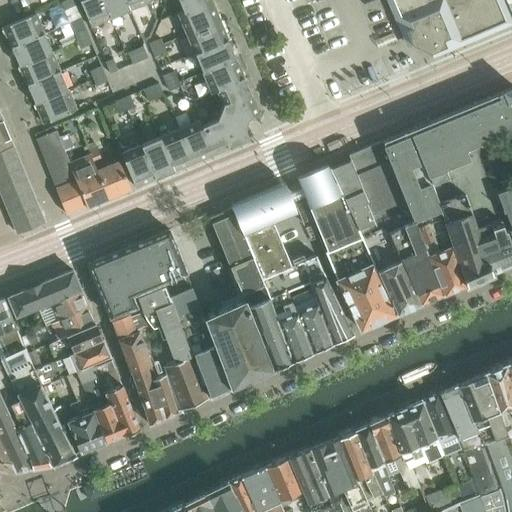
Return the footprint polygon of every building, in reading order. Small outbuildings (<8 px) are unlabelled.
[(75,5),(72,0),(66,0),(61,3),(64,11),(75,5)] [(111,18),(103,0),(79,0),(90,26),(111,18)] [(130,10),(126,0),(103,0),(111,18),(130,10)] [(150,0),(126,0),(130,10),(151,1),(150,0)] [(205,0),(178,0),(183,9),(205,0)] [(220,21),(211,0),(205,0),(183,9),(178,11),(187,34),(220,21)] [(433,51),(435,55),(509,23),(499,0),(389,0),(408,45),(413,43),(433,51)] [(44,33),(35,14),(3,27),(11,48),(44,33)] [(227,40),(220,21),(187,34),(195,53),(227,40)] [(88,36),(85,28),(74,34),(77,41),(88,36)] [(52,52),(44,33),(11,48),(19,66),(52,52)] [(91,44),(88,36),(77,41),(80,49),(91,44)] [(163,44),(161,38),(150,43),(152,49),(163,44)] [(235,59),(227,40),(195,53),(203,72),(235,59)] [(167,54),(163,44),(152,49),(157,58),(167,54)] [(147,58),(143,46),(135,49),(140,61),(147,58)] [(140,61),(135,49),(127,53),(132,64),(140,61)] [(59,71),(52,52),(19,66),(27,85),(59,71)] [(118,70),(113,58),(105,61),(110,74),(118,70)] [(243,79),(235,59),(203,72),(211,92),(216,90),(243,79)] [(104,74),(101,66),(94,69),(89,72),(93,79),(104,74)] [(67,90),(59,71),(27,85),(35,104),(67,90)] [(177,78),(174,71),(164,75),(167,83),(177,78)] [(107,82),(104,74),(93,79),(96,87),(107,82)] [(181,86),(179,82),(177,78),(167,83),(171,91),(181,86)] [(248,139),(243,127),(247,119),(258,114),(243,79),(216,90),(223,106),(217,119),(202,125),(214,153),(248,139)] [(164,95),(159,83),(151,87),(156,98),(164,95)] [(427,254),(443,293),(490,272),(490,271),(511,261),(511,252),(484,174),(472,141),(494,132),(511,124),(511,86),(381,141),(414,220),(417,227),(423,243),(434,239),(428,222),(441,217),(451,244),(427,254)] [(156,98),(151,87),(143,90),(148,102),(156,98)] [(76,110),(67,90),(35,104),(43,124),(76,110)] [(135,107),(130,95),(121,99),(126,111),(135,107)] [(126,111),(121,99),(114,102),(119,114),(126,111)] [(44,222),(0,115),(0,191),(17,233),(44,222)] [(214,153),(202,125),(200,120),(179,129),(193,162),(214,153)] [(193,162),(179,129),(159,137),(173,170),(193,162)] [(75,180),(68,162),(55,131),(36,139),(55,188),(65,184),(75,180)] [(511,182),(506,166),(494,132),(472,141),(484,174),(511,252),(511,182)] [(173,170),(159,137),(141,145),(154,177),(173,170)] [(423,243),(417,227),(414,220),(381,141),(349,155),(350,159),(367,201),(365,202),(374,222),(383,218),(388,231),(400,258),(420,303),(443,293),(427,254),(423,243)] [(154,177),(141,145),(120,153),(134,186),(154,177)] [(130,188),(119,161),(104,167),(96,146),(88,149),(90,153),(97,170),(108,197),(130,188)] [(108,197),(97,170),(90,153),(68,162),(75,180),(86,206),(108,197)] [(400,258),(388,231),(383,218),(374,222),(365,202),(367,201),(350,159),(349,159),(349,161),(331,168),(330,167),(329,168),(373,263),(397,313),(420,303),(400,258)] [(324,251),(337,280),(373,263),(329,168),(327,163),(296,176),(308,206),(312,205),(330,248),(324,251)] [(86,206),(75,180),(65,184),(76,211),(86,206)] [(263,284),(268,298),(308,281),(324,274),(315,255),(287,266),(269,223),(296,211),(284,181),(230,204),(231,208),(252,257),(263,284)] [(76,211),(65,184),(55,188),(66,215),(76,211)] [(268,298),(263,284),(252,257),(231,208),(209,217),(227,262),(243,298),(272,369),(292,360),(276,317),(268,298)] [(130,295),(186,272),(168,229),(88,263),(110,316),(135,306),(130,295)] [(397,313),(373,263),(337,280),(359,326),(360,329),(397,313)] [(16,316),(50,302),(80,289),(72,270),(41,282),(41,281),(38,282),(39,284),(26,289),(25,288),(23,289),(23,290),(8,296),(16,316)] [(310,286),(332,342),(352,333),(324,274),(308,281),(310,286)] [(164,363),(181,409),(191,405),(207,398),(191,354),(165,286),(137,297),(142,313),(152,310),(158,328),(162,339),(165,338),(174,360),(164,363)] [(332,342),(310,286),(290,294),(296,308),(312,350),(332,342)] [(80,289),(50,302),(55,314),(47,317),(50,323),(88,307),(80,289)] [(0,336),(16,329),(3,298),(0,299),(0,336)] [(272,369),(243,298),(203,316),(214,345),(229,388),(272,369)] [(58,340),(95,323),(88,307),(50,323),(58,340)] [(312,350),(296,308),(276,317),(292,360),(312,350)] [(155,377),(150,364),(131,313),(111,321),(149,424),(177,411),(164,373),(155,377)] [(95,323),(58,340),(50,344),(56,360),(58,359),(102,339),(95,323)] [(102,339),(58,359),(66,376),(75,372),(80,382),(81,382),(89,378),(84,367),(109,356),(102,339)] [(214,345),(193,353),(210,396),(229,388),(214,345)] [(42,365),(35,350),(26,353),(34,369),(42,365)] [(59,423),(34,369),(26,353),(4,364),(52,464),(74,454),(59,423)] [(94,368),(97,375),(108,402),(121,434),(139,427),(111,360),(94,368)] [(0,361),(0,395),(34,466),(48,463),(0,361)] [(504,364),(485,373),(485,374),(499,412),(511,408),(511,394),(505,365),(504,364)] [(66,421),(78,453),(104,442),(92,411),(91,409),(81,382),(80,382),(75,372),(66,376),(74,395),(71,396),(76,410),(78,409),(79,411),(78,411),(80,416),(66,421)] [(485,373),(457,384),(472,422),(474,422),(478,434),(482,445),(508,435),(499,412),(485,374),(485,373)] [(121,434),(108,402),(97,375),(89,378),(81,382),(91,409),(92,411),(104,442),(121,434)] [(443,390),(438,393),(463,449),(480,494),(482,497),(500,491),(483,446),(482,445),(478,434),(474,422),(472,422),(457,384),(446,389),(443,390)] [(438,393),(422,400),(439,444),(444,457),(445,457),(463,449),(438,393)] [(34,466),(0,395),(0,436),(11,461),(15,469),(34,466)] [(400,410),(386,416),(403,462),(405,461),(423,453),(422,451),(439,444),(422,400),(400,410)] [(386,416),(368,424),(384,467),(388,476),(399,472),(407,492),(420,487),(411,466),(407,467),(405,461),(403,462),(386,416)] [(368,424),(354,430),(383,493),(385,497),(395,492),(388,476),(384,467),(368,424)] [(354,430),(338,437),(356,478),(366,500),(383,493),(354,430)] [(439,511),(511,511),(511,447),(508,436),(508,435),(482,445),(483,446),(500,491),(482,497),(480,494),(463,501),(452,505),(439,511)] [(0,458),(11,461),(0,436),(0,458)] [(338,437),(310,449),(329,495),(342,489),(352,510),(357,508),(358,511),(368,511),(371,511),(371,510),(366,501),(366,500),(356,478),(338,437)] [(310,449),(287,458),(304,495),(311,511),(313,511),(316,511),(347,511),(341,496),(330,500),(328,495),(329,495),(310,449)] [(287,458),(265,468),(280,505),(304,495),(287,458)] [(265,468),(242,478),(257,511),(256,511),(283,511),(280,505),(265,468)] [(242,478),(228,484),(242,511),(256,511),(257,511),(242,478)] [(208,493),(206,493),(215,511),(242,511),(228,484),(225,485),(208,493)] [(205,494),(184,504),(187,511),(215,511),(206,493),(205,494)]
